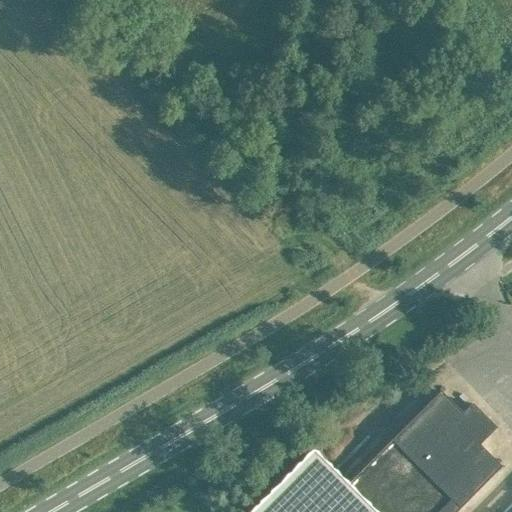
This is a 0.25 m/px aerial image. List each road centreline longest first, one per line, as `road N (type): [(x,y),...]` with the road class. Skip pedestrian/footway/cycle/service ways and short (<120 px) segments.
road 1 (primary): [(50,511),(304,362),(511,214)]
road 2 (track): [(141,48),(379,313)]
